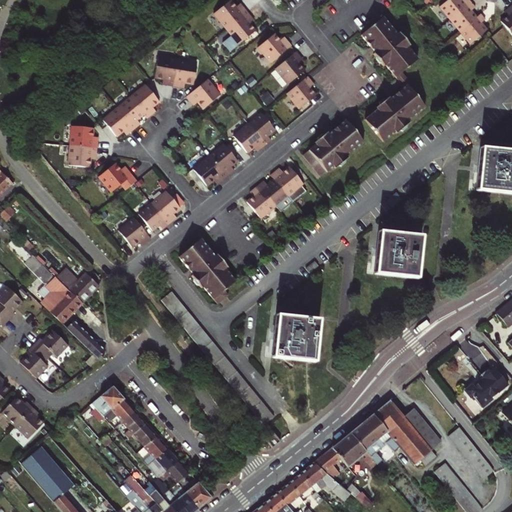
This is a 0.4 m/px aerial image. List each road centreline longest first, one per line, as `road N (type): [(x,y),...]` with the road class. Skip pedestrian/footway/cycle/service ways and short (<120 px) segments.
road 1 (primary): [(511,275),(431,325),(264,478)]
road 2 (residential): [(205,209),(346,91),(343,72),(304,21),(314,0)]
road 3 (residential): [(0,356),(34,390),(58,399),(157,332)]
road 4 (residential): [(157,332),(264,478)]
road 5 (residential): [(12,159),(120,278)]
road 6 (residential): [(171,118),(147,137),(205,209)]
